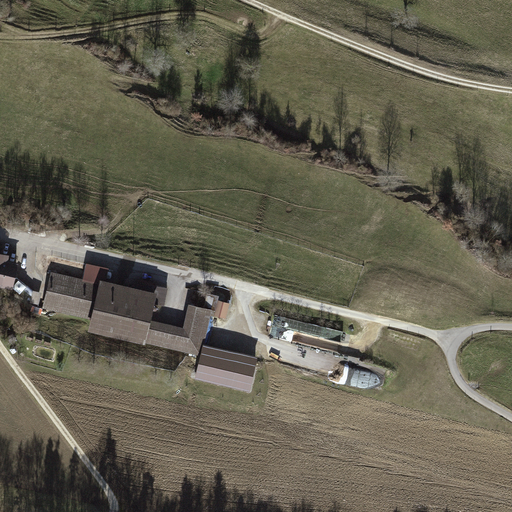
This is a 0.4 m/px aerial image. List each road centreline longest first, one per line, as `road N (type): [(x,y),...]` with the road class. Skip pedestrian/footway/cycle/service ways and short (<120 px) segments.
road 1 (track): [(0,230),(451,337)]
road 2 (track): [(0,34),(193,15),(257,36),(282,14)]
road 3 (track): [(248,0),(445,73),(511,83)]
road 4 (track): [(116,511),(0,343)]
road 5 (track): [(511,327),(451,337),(450,358),(462,384),(511,417)]
